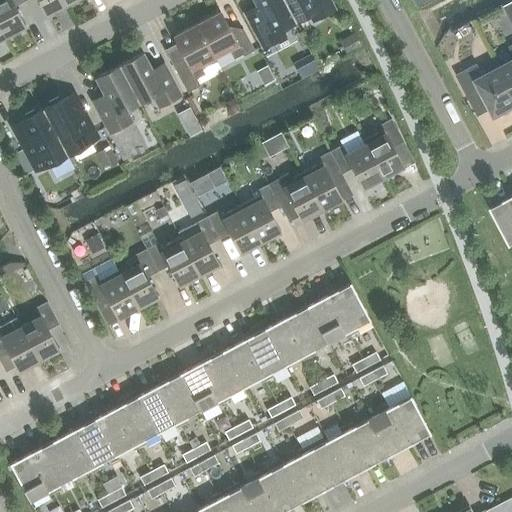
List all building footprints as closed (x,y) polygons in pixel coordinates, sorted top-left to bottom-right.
[(14,7),(24,1),(23,0),(0,0),(0,29),(4,36),(24,25),(24,24),(23,24),(14,7)] [(23,0),(24,1),(25,0),(37,0),(44,13),(44,15),(65,4),(63,0),(23,0)] [(272,33),(294,21),(282,0),(253,0),(256,5),(260,6),(259,10),(246,17),(262,48),(276,40),(272,33)] [(282,0),(294,21),(316,10),(320,17),(334,9),(328,0),(282,0)] [(219,12),(196,24),(213,57),(228,50),(233,59),(243,54),(243,56),(253,50),(242,29),(231,35),(219,12)] [(199,65),(213,57),(196,24),(172,36),(184,58),(171,64),(186,92),(199,86),(195,79),(204,74),(199,65)] [(511,54),(511,60),(498,68),(511,93),(511,44),(508,47),(511,54)] [(142,53),(118,65),(138,103),(152,96),(158,108),(180,96),(167,71),(155,77),(142,53)] [(494,117),(511,107),(511,93),(498,68),(482,76),(476,64),(455,75),(468,101),(482,94),(494,117)] [(124,110),(138,103),(118,65),(94,78),(107,103),(95,109),(108,134),(130,122),(124,110)] [(49,105),(42,109),(66,155),(96,139),(72,93),(59,100),(57,98),(48,103),(49,105)] [(36,171),(66,155),(42,109),(35,113),(33,111),(24,116),(25,118),(12,125),(36,171)] [(381,130),(362,140),(381,176),(402,166),(402,164),(401,165),(391,147),(402,141),(390,119),(379,125),(381,130)] [(265,141),(269,148),(283,141),(279,134),(265,141)] [(340,145),(329,151),(341,174),(351,168),(361,186),(360,186),(361,187),(381,176),(362,140),(361,141),(364,145),(345,154),(340,145)] [(24,149),(15,154),(26,174),(35,169),(24,149)] [(320,162),(301,173),(320,209),(341,198),(340,197),(339,197),(330,179),(341,174),(329,151),(317,157),(320,162)] [(98,157),(104,170),(115,164),(108,152),(98,157)] [(224,179),(218,167),(206,173),(213,185),(224,179)] [(279,178),(267,184),(279,206),(290,201),(300,218),(299,219),(299,220),(320,209),(301,173),(282,183),(279,178)] [(37,184),(47,203),(64,193),(54,175),(37,184)] [(259,195),(240,205),(259,242),(280,231),(279,229),(278,230),(269,212),(279,206),(267,184),(256,190),(259,195)] [(511,201),(510,197),(489,208),(509,246),(511,244),(511,201)] [(218,210),(206,216),(218,239),(229,233),(238,251),(237,251),(238,253),(259,242),(240,205),(220,215),(218,210)] [(175,233),(178,238),(197,274),(218,263),(218,262),(217,263),(207,245),(218,239),(206,216),(175,233)] [(94,235),(83,240),(90,253),(101,247),(94,235)] [(156,243),(145,249),(157,271),(167,266),(177,284),(176,284),(177,285),(197,274),(178,238),(159,248),(156,243)] [(118,270),(117,270),(136,307),(157,296),(156,295),(155,295),(146,277),(157,271),(145,249),(133,255),(138,264),(120,274),(118,270)] [(115,318),(136,307),(117,270),(98,280),(95,275),(83,282),(95,304),(106,298),(116,316),(115,317),(115,318)] [(349,282),(329,293),(351,335),(357,332),(355,328),(369,320),(349,282)] [(329,293),(307,304),(327,342),(342,334),(344,338),(351,335),(329,293)] [(39,317),(20,327),(37,359),(58,348),(57,347),(57,348),(47,330),(58,324),(46,301),(34,308),(39,317)] [(307,304),(286,316),(308,357),(315,354),(313,350),(327,342),(307,304)] [(286,316),(265,327),(285,365),(300,357),(302,361),(308,357),(286,316)] [(0,325),(0,354),(7,351),(17,369),(16,369),(16,370),(37,359),(20,327),(15,318),(0,325)] [(265,327),(244,338),(266,380),(272,376),(270,373),(285,365),(265,327)] [(244,338),(222,350),(243,387),(257,379),(259,383),(266,380),(244,338)] [(222,350),(201,361),(223,402),(230,399),(228,395),(243,387),(222,350)] [(367,366),(379,360),(374,352),(362,358),(367,366)] [(367,366),(362,358),(350,365),(355,373),(367,366)] [(201,361),(180,372),(200,410),(215,402),(217,406),(223,402),(201,361)] [(386,373),(382,365),(369,372),(374,380),(386,373)] [(180,372),(159,383),(181,425),(187,422),(185,418),(200,410),(180,372)] [(362,386),(374,380),(369,372),(357,378),(362,386)] [(320,381),(324,389),(336,382),(332,374),(320,381)] [(308,387),(312,395),(324,389),(320,381),(308,387)] [(159,383),(138,394),(158,432),(173,424),(175,428),(181,425),(159,383)] [(327,394),(331,402),(343,396),(339,388),(327,394)] [(138,394),(116,406),(139,447),(145,444),(143,440),(158,432),(138,394)] [(319,409),(331,402),(327,394),(315,401),(319,409)] [(393,399),(386,403),(408,445),(429,433),(409,396),(395,403),(393,399)] [(282,411),(294,405),(289,397),(277,403),(282,411)] [(282,411),(277,403),(266,410),(270,418),(282,411)] [(382,410),(367,418),(387,456),(408,445),(386,403),(380,406),(382,410)] [(116,406),(95,417),(115,455),(130,447),(132,451),(139,447),(116,406)] [(302,418),(298,410),(285,416),(290,425),(302,418)] [(277,431),(290,425),(285,416),(273,423),(277,431)] [(95,417),(74,428),(96,470),(103,466),(101,463),(115,455),(95,417)] [(351,422),(344,425),(366,467),(387,456),(367,418),(353,426),(351,422)] [(239,434),(251,427),(247,419),(235,426),(239,434)] [(340,432),(324,441),(344,479),(366,467),(344,425),(338,428),(340,432)] [(239,434),(235,426),(223,432),(227,440),(239,434)] [(74,428),(53,439),(73,477),(88,469),(90,473),(96,470),(74,428)] [(259,441),(254,433),(242,439),(247,447),(259,441)] [(322,437),(302,448),(324,489),(344,479),(324,441),(322,437)] [(53,439),(32,451),(54,492),(60,489),(58,485),(73,477),(53,439)] [(235,454),(247,447),(242,439),(230,446),(235,454)] [(193,448),(197,456),(209,450),(205,442),(193,448)] [(181,455),(185,463),(197,456),(193,448),(181,455)] [(297,455),(283,463),(303,500),(324,489),(302,448),(295,451),(297,455)] [(47,496),(54,492),(32,451),(8,463),(28,501),(45,492),(47,496)] [(200,462),(205,470),(217,463),(213,455),(200,462)] [(192,476),(205,470),(200,462),(188,468),(192,476)] [(266,467),(259,470),(281,511),(303,500),(283,463),(268,471),(266,467)] [(155,479),(167,472),(162,464),(150,471),(155,479)] [(255,477),(239,486),(252,511),(281,511),(259,470),(253,473),(255,477)] [(155,479),(150,471),(138,477),(143,485),(155,479)] [(174,486),(170,478),(158,484),(162,492),(174,486)] [(237,482),(217,493),(227,511),(252,511),(239,486),(237,482)] [(150,499),(162,492),(158,484),(146,491),(150,499)] [(108,493),(112,501),(124,495),(120,487),(108,493)] [(96,500),(100,508),(112,501),(108,493),(96,500)] [(213,500),(198,508),(200,511),(227,511),(217,493),(211,496),(213,500)] [(508,511),(511,510),(511,501),(510,498),(499,504),(502,511),(508,511)] [(116,506),(118,511),(124,511),(132,508),(128,500),(116,506)]
